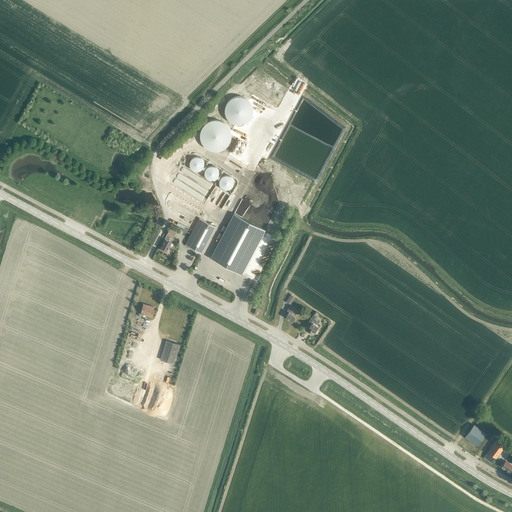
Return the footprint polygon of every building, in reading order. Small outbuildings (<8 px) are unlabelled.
[(224,109),(224,110),(224,112),(225,114),(225,115),(226,117),(227,118),(228,119),(229,121),(230,122),(232,123),(233,123),(235,124),(236,124),(238,125),(240,125),(241,124),(243,124),(244,123),(246,123),(247,122),(249,121),(250,119),(251,118),(252,117),(252,115),(253,114),(253,112),(253,110),(253,109),(253,107),(252,105),(252,104),(251,102),(250,102),(250,101),(249,100),(247,99),(246,98),(244,97),(243,96),(241,96),(240,96),(238,96),(236,96),(235,96),(233,97),(232,98),(230,99),(229,100),(228,101),(227,102),(226,104),(225,105),(225,107),(224,109)] [(217,121),(215,120),(214,120),(213,121),(211,121),(210,121),(209,122),(208,122),(206,123),(205,124),(204,125),(203,126),(203,127),(202,128),(201,129),(201,130),(200,132),(200,133),(200,134),(199,136),(200,137),(200,138),(200,140),(200,141),(201,142),(201,144),(202,145),(203,146),(204,147),(205,148),(206,149),(207,150),(209,150),(210,151),(211,151),(213,151),(214,152),(216,152),(217,152),(218,151),(220,151),(221,151),(222,150),(223,149),(225,148),(226,148),(227,147),(227,146),(228,144),(229,143),(230,142),(230,141),(230,139),(231,138),(231,137),(231,135),(231,134),(230,133),(230,131),(229,130),(229,129),(228,127),(227,126),(226,125),(225,124),(224,123),(223,123),(222,122),(221,121),(219,121),(218,121),(217,121)] [(189,163),(189,164),(189,165),(190,165),(190,166),(190,167),(191,168),(191,169),(192,169),(193,170),(194,170),(195,170),(195,171),(196,171),(197,171),(198,171),(199,170),(200,170),(201,169),(202,169),(202,168),(203,168),(203,167),(203,166),(204,166),(204,165),(204,164),(204,163),(204,162),(204,161),(203,160),(203,159),(202,159),(202,158),(201,158),(201,157),(200,157),(199,156),(198,156),(197,156),(196,156),(195,156),(194,156),(194,157),(193,157),(192,157),(192,158),(191,158),(191,159),(190,160),(190,161),(189,162),(189,163)] [(204,172),(204,173),(204,174),(205,175),(205,176),(206,177),(206,178),(207,178),(207,179),(208,179),(209,179),(209,180),(210,180),(211,180),(212,180),(213,180),(214,180),(215,179),(216,179),(216,178),(217,178),(217,177),(218,177),(218,176),(219,175),(219,174),(219,173),(219,172),(219,171),(219,170),(218,170),(218,169),(217,168),(216,167),(215,166),(214,166),(213,166),(212,165),(211,165),(210,166),(209,166),(208,166),(207,167),(206,168),(206,169),(205,169),(205,170),(205,171),(204,171),(204,172)] [(219,181),(219,182),(219,183),(219,184),(219,185),(220,185),(220,186),(221,187),(222,188),(223,189),(224,189),(225,189),(226,189),(227,189),(228,189),(229,189),(230,188),(231,188),(232,187),(232,186),(233,186),(233,185),(233,184),(234,183),(234,182),(234,181),(233,180),(233,179),(233,178),(232,178),(232,177),(231,176),(230,176),(229,175),(228,175),(227,175),(226,175),(225,175),(224,175),(223,175),(223,176),(222,176),(221,177),(220,178),(220,179),(219,180),(219,181)] [(234,213),(210,257),(242,274),(265,230),(234,213)] [(199,218),(185,245),(201,253),(215,227),(199,218)] [(164,243),(161,248),(163,249),(163,251),(168,253),(170,249),(168,248),(171,242),(168,241),(170,236),(172,238),(176,231),(170,228),(166,234),(167,235),(163,242),(164,243)] [(295,297),(291,294),(286,301),(290,304),(295,297)] [(139,313),(139,316),(142,317),(143,313),(152,316),(154,307),(143,304),(140,313),(139,313)] [(294,316),(297,312),(290,306),(287,311),(289,312),(285,317),(292,322),(295,318),(294,316)] [(316,325),(318,321),(314,319),(316,316),(313,314),(307,323),(310,324),(307,329),(306,331),(307,331),(307,332),(309,334),(310,333),(311,334),(312,332),(314,333),(318,326),(316,325)] [(174,363),(180,344),(166,340),(160,359),(174,363)] [(492,464),(506,445),(497,438),(483,458),(492,464)] [(510,473),(511,470),(511,465),(505,461),(501,467),(510,473)]
